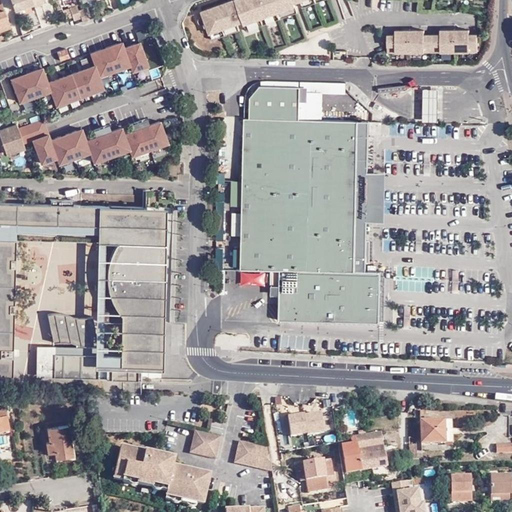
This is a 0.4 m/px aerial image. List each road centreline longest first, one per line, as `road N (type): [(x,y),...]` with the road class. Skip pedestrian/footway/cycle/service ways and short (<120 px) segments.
road 1 (residential): [(460,384),(240,374),(202,362),(195,347),(197,117),(165,4)]
road 2 (unknown): [(392,258),(402,146),(496,141)]
road 3 (unknown): [(196,188),(0,183)]
road 4 (unknown): [(393,299),(392,258),(511,263)]
road 5 (unknown): [(217,372),(185,403),(103,406)]
